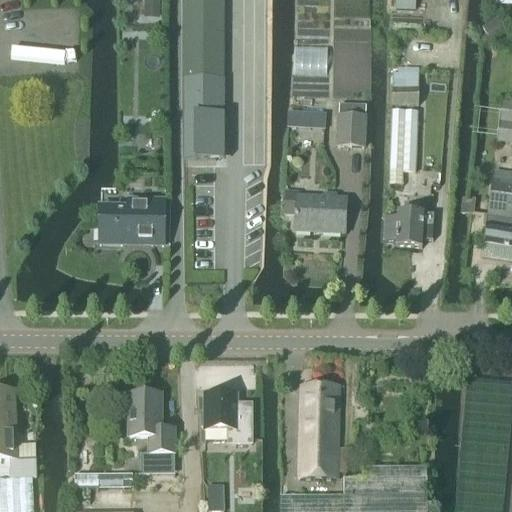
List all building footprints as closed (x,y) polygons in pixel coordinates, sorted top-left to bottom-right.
[(223,0),(183,0),(183,120),(184,120),(184,163),(216,163),(225,163),(225,120),(223,120),(223,0)] [(394,0),(395,10),(413,11),(413,0),(394,0)] [(511,0),(492,0),(492,8),(511,8),(511,0)] [(160,3),(147,3),(146,21),(160,21),(160,3)] [(499,23),(498,22),(495,23),(483,32),(492,45),(507,35),(499,23)] [(391,109),(417,110),(417,77),(391,77),(391,109)] [(511,106),(501,105),(497,145),(511,147),(511,106)] [(338,109),(336,151),(364,152),(366,110),(338,109)] [(388,199),(414,200),(417,116),(391,115),(388,199)] [(484,230),(482,249),(511,253),(511,186),(491,184),(486,219),(506,222),(504,233),(484,230)] [(286,195),(284,218),(295,218),(295,234),(344,237),(346,203),(336,203),(336,198),(323,198),(323,202),(297,201),(298,196),(286,195)] [(100,211),(99,248),(101,248),(101,246),(121,246),(121,248),(122,248),(122,243),(162,244),(162,249),(163,249),(164,204),(163,204),(163,205),(130,204),(130,203),(128,203),(128,212),(101,211),(100,211)] [(382,245),(395,246),(394,251),(420,253),(422,232),(431,233),(432,220),(396,217),(396,224),(383,223),(382,245)] [(297,484),(336,485),(336,476),(354,476),(355,453),(337,453),(338,391),(300,390),(297,484)] [(0,463),(16,463),(14,394),(0,394),(0,463)] [(201,416),(202,431),(204,431),(204,434),(228,434),(228,447),(252,447),(251,409),(237,409),(237,398),(204,398),(204,416),(201,416)] [(174,434),(160,434),(160,400),(129,400),(129,442),(149,442),(149,459),(174,459),(174,434)] [(278,511),(425,511),(425,472),(360,472),(360,485),(342,485),(342,500),(279,500),(278,511)] [(99,479),(75,479),(75,492),(99,492),(132,493),(132,479),(99,479)] [(0,511),(33,511),(32,484),(32,482),(0,483),(0,511)] [(208,511),(224,511),(223,491),(207,492),(208,511)]
